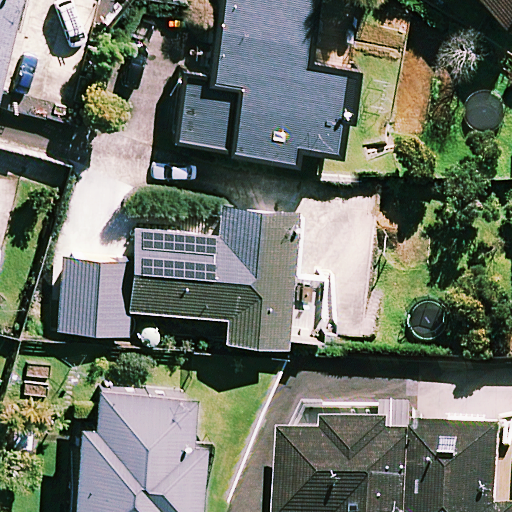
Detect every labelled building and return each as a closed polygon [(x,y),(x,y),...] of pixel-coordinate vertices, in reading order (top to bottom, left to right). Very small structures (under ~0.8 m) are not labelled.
[(0,0),(0,66),(18,0),(0,0)] [(308,0),(222,0),(210,86),(186,82),(177,146),(287,162),(289,148),(329,153),(340,77),(299,71),(308,0)] [(511,0),(470,0),(506,42),(511,37),(511,0)] [(296,218),(218,210),(215,240),(135,232),(127,313),(227,322),(225,346),(283,352),(296,218)] [(189,404),(94,395),(91,432),(78,431),(70,511),(196,511),(202,448),(185,446),(189,404)] [(511,511),(511,420),(421,419),(421,410),(328,409),(327,429),(282,428),(280,511),(511,511)]
